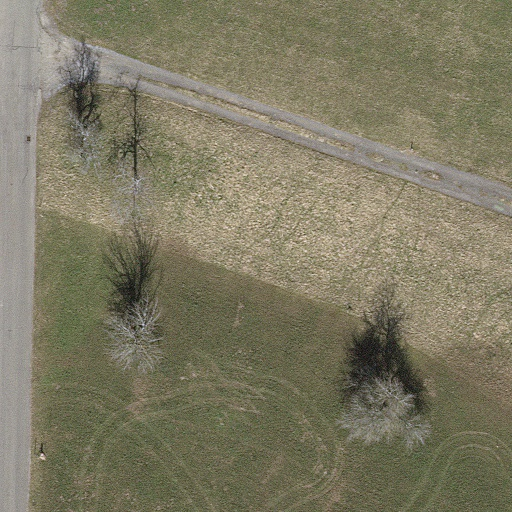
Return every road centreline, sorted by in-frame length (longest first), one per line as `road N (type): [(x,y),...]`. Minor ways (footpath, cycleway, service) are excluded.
road 1 (track): [(15,37),(511,202)]
road 2 (unclassified): [(19,0),(9,511)]
